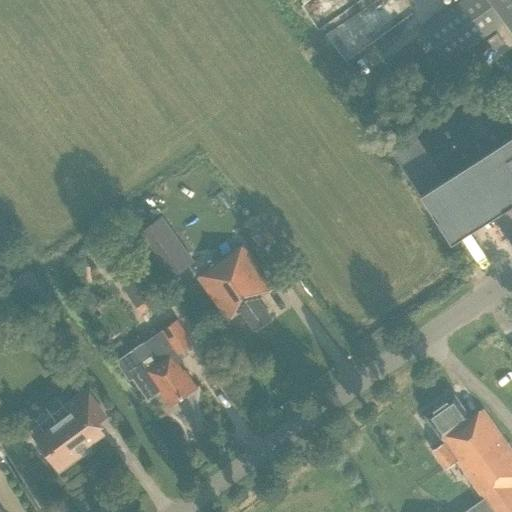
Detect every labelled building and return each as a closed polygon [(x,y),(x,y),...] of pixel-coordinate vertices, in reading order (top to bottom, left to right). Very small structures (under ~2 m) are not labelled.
[(463,0),(447,12),(422,30),(447,63),(503,22),(487,0),(463,0)] [(511,0),(491,0),(511,28),(511,0)] [(511,127),(488,91),(417,137),(414,133),(391,148),(420,193),(423,191),(450,232),(490,206),(495,213),(494,214),(511,241),(511,127)] [(271,287),(239,242),(195,273),(227,318),(240,309),(252,325),(267,314),(255,299),(271,287)] [(156,300),(130,259),(113,270),(139,311),(156,300)] [(138,360),(128,367),(148,397),(159,390),(162,394),(167,390),(175,401),(193,388),(176,363),(181,360),(176,354),(192,343),(177,320),(144,341),(143,340),(131,349),(138,360)] [(289,348),(304,362),(319,344),(304,331),(289,348)] [(94,423),(105,415),(86,389),(31,430),(60,470),(81,454),(78,451),(102,433),(94,423)] [(469,417),(454,395),(425,415),(444,442),(433,450),(445,469),(457,461),(484,500),(473,507),(473,506),(464,511),(511,511),(511,451),(482,408),(469,417)]
